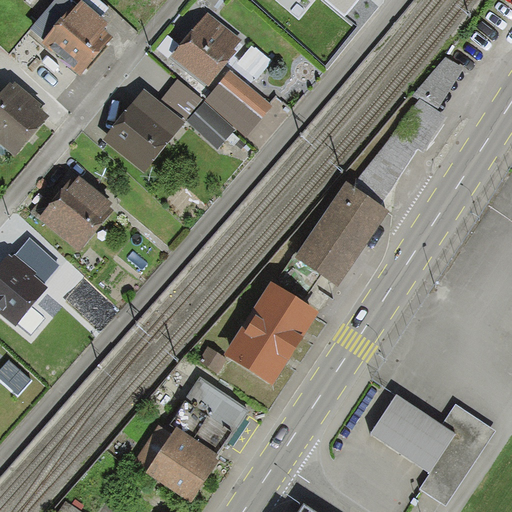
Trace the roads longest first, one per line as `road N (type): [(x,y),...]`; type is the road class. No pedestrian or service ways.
road 1 (residential): [(0,459),(397,0)]
road 2 (primary): [(274,462),(511,94)]
road 3 (residential): [(0,208),(177,0)]
